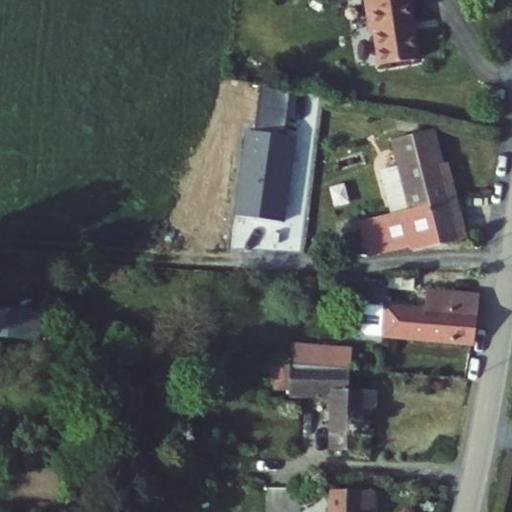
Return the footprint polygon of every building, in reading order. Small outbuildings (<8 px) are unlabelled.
[(379,8),(390,67),(428,59),(417,2),(422,2),(422,0),(370,0),(372,10),(379,8)] [(449,197),(429,128),(389,140),(397,166),(380,171),(393,212),(371,218),(381,253),(414,243),(416,251),(467,235),(455,195),(449,197)] [(234,226),(234,243),(258,244),(259,228),(234,226)] [(418,276),(394,274),(393,283),(417,285),(418,276)] [(429,308),(391,305),(389,330),(388,335),(477,342),(481,290),(439,286),(439,292),(450,294),(449,310),(429,308)] [(431,286),(429,308),(449,310),(450,294),(439,292),(439,286),(431,286)] [(389,330),(391,305),(373,303),(368,308),(366,328),(371,333),(388,335),(389,330)] [(0,312),(0,345),(42,347),(42,313),(0,312)] [(340,366),(341,344),(300,342),(299,362),(340,366)] [(340,366),(299,362),(298,394),(341,396),(340,435),(353,435),(352,451),(372,452),(374,411),(383,411),(383,391),(357,390),(358,367),(340,366)] [(353,435),(340,435),(339,451),(352,451),(353,435)] [(371,511),(378,511),(379,511),(381,492),(338,490),(336,511),(371,511)]
